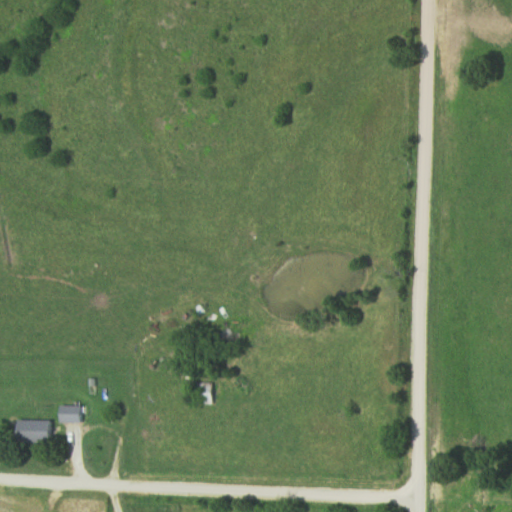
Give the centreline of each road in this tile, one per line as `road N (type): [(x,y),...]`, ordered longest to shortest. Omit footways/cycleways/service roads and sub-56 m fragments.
road 1 (residential): [(420,511),(432,0)]
road 2 (residential): [(421,495),(0,475)]
